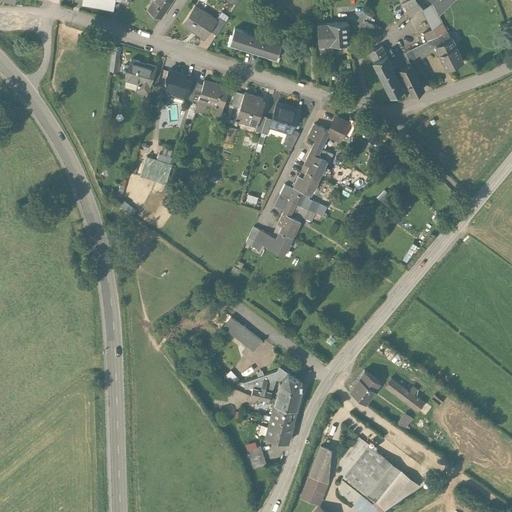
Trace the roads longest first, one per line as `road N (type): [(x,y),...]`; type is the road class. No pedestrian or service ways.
road 1 (secondary): [(24,88),(55,132),(99,233),(114,341),(120,511)]
road 2 (tertiary): [(511,160),(330,378),(269,511)]
road 3 (residential): [(48,13),(322,97)]
road 4 (track): [(330,378),(507,511)]
road 5 (residential): [(322,97),(395,110),(511,63)]
road 6 (residential): [(322,97),(263,222)]
